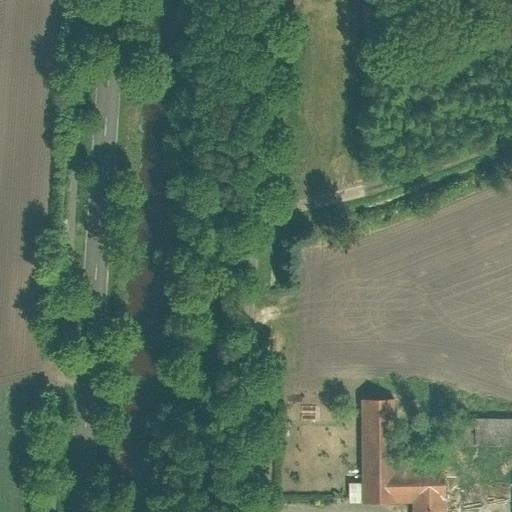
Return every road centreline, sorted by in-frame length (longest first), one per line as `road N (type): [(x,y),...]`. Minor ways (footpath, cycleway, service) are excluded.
road 1 (residential): [(232,511),(267,0)]
road 2 (tertiary): [(79,511),(113,0)]
road 3 (track): [(252,224),(511,133)]
